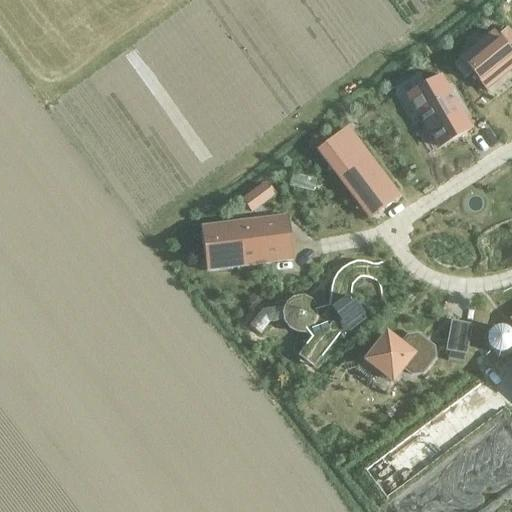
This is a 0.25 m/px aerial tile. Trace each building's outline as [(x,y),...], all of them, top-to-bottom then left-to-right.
[(511,35),(507,29),(500,34),(509,46),(511,43),(511,35)] [(511,57),(493,33),(460,59),(485,92),(511,71),(511,57)] [(442,79),(409,98),(437,148),(471,128),(442,79)] [(347,131),(326,147),(376,213),(397,197),(347,131)] [(409,147),(394,158),(414,189),(430,178),(409,147)] [(265,185),(242,201),(251,213),(273,196),(265,185)] [(232,232),(210,234),(214,265),(236,262),(236,268),(263,264),(262,258),(284,256),(280,225),(258,228),(257,222),(231,226),(232,232)] [(288,307),(285,322),(289,329),(297,332),(305,332),(311,339),(305,347),(321,359),(346,327),(346,325),(351,326),(362,318),(350,302),(352,288),(357,282),(360,280),(368,280),(375,283),(378,286),(380,289),(381,298),(382,297),(382,264),(382,263),(377,265),(372,266),(368,264),(363,263),(356,263),(348,266),(341,270),(336,276),(332,283),(330,290),(328,308),(315,312),(310,305),(303,301),(294,302),(288,307)] [(473,327),(457,324),(452,354),(468,357),(473,327)] [(385,339),(365,364),(390,384),(401,370),(410,377),(420,376),(432,361),(431,351),(416,339),(406,340),(398,349),(385,339)]
